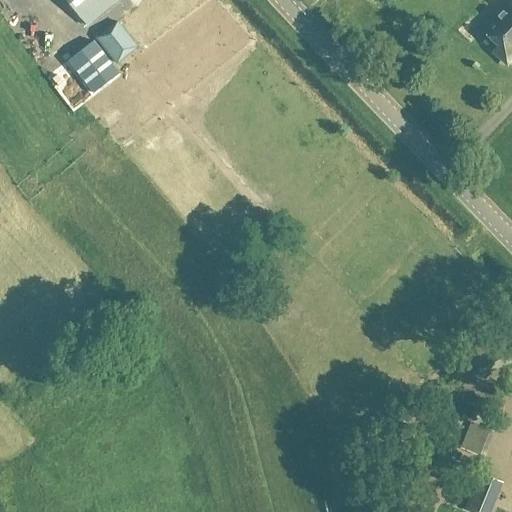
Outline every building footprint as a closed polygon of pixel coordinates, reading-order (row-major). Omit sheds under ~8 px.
[(65,0),(87,26),(118,0),(65,0)] [(496,56),(502,62),(509,62),(511,59),(511,0),(509,0),(482,30),(498,46),(495,49),(496,56)] [(137,48),(118,24),(117,22),(96,38),(116,64),(137,48)] [(119,74),(93,42),(68,62),(94,94),(119,74)] [(511,361),(507,349),(473,364),(480,378),(511,363),(511,361)] [(471,421),(462,447),(484,455),(493,429),(471,421)] [(467,510),(467,511),(469,511),(490,511),(502,485),(482,477),(467,510)]
